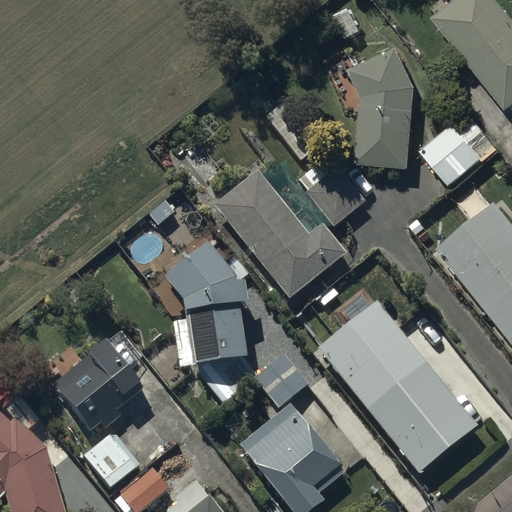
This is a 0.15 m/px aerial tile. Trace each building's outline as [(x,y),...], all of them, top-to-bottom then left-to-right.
[(511,20),(496,0),(460,0),(434,20),(506,114),(511,109),(511,20)] [(351,74),(362,98),(357,167),(409,171),(415,90),(398,51),(351,74)] [(265,118),(266,119),(299,163),(319,148),(285,103),(265,118)] [(452,127),(422,153),(451,188),(482,162),(484,164),(499,152),(471,119),(456,131),(452,127)] [(313,188),(305,195),(333,230),(364,205),(327,158),(304,176),(313,188)] [(213,208),(214,209),(288,302),(345,256),(321,227),(308,238),(256,173),(213,208)] [(475,222),(439,252),(511,343),(511,224),(496,204),(492,207),(476,187),(459,202),(475,222)] [(220,267),(205,248),(161,283),(180,307),(190,371),(193,370),(222,406),(254,381),(256,379),(244,364),(238,310),(246,309),(243,286),(235,287),(235,285),(248,276),(234,257),(220,267)] [(375,305),(318,351),(417,475),(476,428),(375,305)] [(92,354),(52,388),(89,434),(93,431),(97,437),(120,419),(115,413),(143,391),(127,371),(143,359),(121,332),(93,355),(92,354)] [(256,379),(254,381),(277,410),(307,387),(285,356),(256,379)] [(0,500),(4,497),(8,511),(63,511),(46,451),(30,435),(41,425),(22,403),(0,375),(0,500)] [(289,407),(238,448),(288,511),(314,511),(323,505),(316,497),(345,474),(289,407)] [(139,468),(113,435),(82,458),(109,491),(139,468)] [(141,511),(168,490),(152,472),(114,503),(121,511),(141,511)] [(217,511),(193,482),(171,500),(176,506),(168,511),(217,511)]
